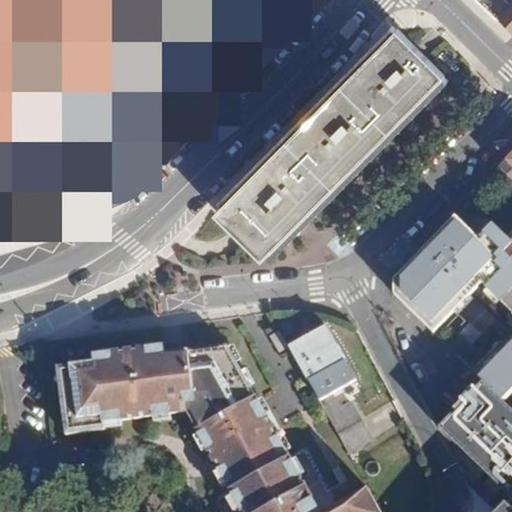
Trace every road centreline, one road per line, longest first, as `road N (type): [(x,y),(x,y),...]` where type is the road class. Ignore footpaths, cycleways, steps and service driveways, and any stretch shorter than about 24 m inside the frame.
road 1 (tertiary): [(360,0),(209,167),(127,239),(66,276)]
road 2 (residential): [(345,279),(449,468),(454,511)]
road 3 (residential): [(511,112),(345,279)]
road 4 (residential): [(345,279),(209,296)]
